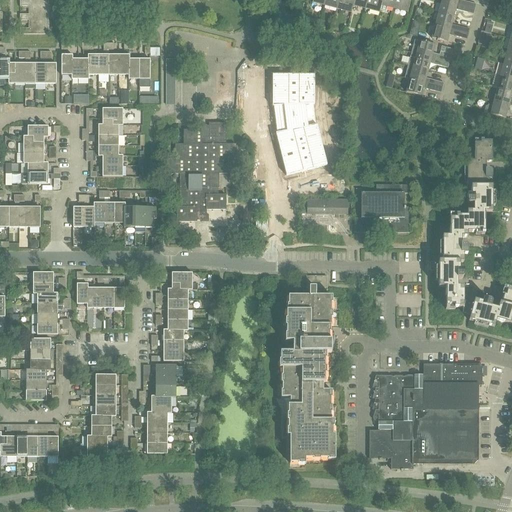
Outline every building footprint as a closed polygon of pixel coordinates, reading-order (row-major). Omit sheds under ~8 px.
[(325,0),(324,6),(336,9),(338,0),(325,0)] [(338,0),(336,9),(351,13),(353,6),(354,0),(338,0)] [(354,0),(353,6),(364,9),(366,0),(354,0)] [(366,0),(364,9),(379,13),(381,6),(382,0),(366,0)] [(381,6),(393,9),(395,0),(382,0),(381,6)] [(410,0),(395,0),(393,9),(408,13),(410,0)] [(441,0),(442,1),(468,8),(474,10),(476,5),(458,0),(457,0),(441,0)] [(473,15),(474,10),(468,8),(442,1),(438,14),(453,18),(455,10),(473,15)] [(20,21),(29,21),(48,21),(48,7),(29,7),(29,15),(20,15),(20,21)] [(438,14),(435,26),(468,35),(469,30),(451,25),(453,18),(438,14)] [(20,29),(20,35),(48,35),(48,21),(29,21),(29,29),(20,29)] [(468,35),(435,26),(432,39),(446,43),(449,35),(466,40),(468,35)] [(411,54),(449,64),(451,56),(440,53),(439,56),(432,54),(434,46),(415,41),(411,54)] [(160,57),(160,48),(150,48),(150,57),(160,57)] [(511,53),(507,52),(503,65),(511,66),(511,53)] [(429,64),(448,69),(449,64),(411,54),(408,66),(428,71),(429,64)] [(61,76),(71,76),(72,70),(78,70),(78,60),(73,60),(73,55),(61,55),(61,76)] [(71,80),(88,80),(88,56),(88,60),(78,60),(78,70),(72,70),(71,76),(71,80)] [(88,56),(88,80),(89,80),(89,76),(98,76),(98,56),(88,56)] [(98,76),(108,76),(108,56),(98,56),(98,76)] [(108,76),(119,76),(119,56),(108,56),(108,76)] [(129,56),(119,56),(119,76),(128,76),(128,80),(129,80),(129,56)] [(130,56),(129,56),(129,80),(139,80),(139,60),(130,60),(130,56)] [(8,85),(9,85),(9,75),(15,75),(15,65),(9,65),(9,60),(0,60),(0,80),(8,81),(8,85)] [(150,60),(139,60),(139,80),(150,80),(150,60)] [(25,65),(15,65),(15,75),(9,75),(9,85),(25,85),(25,65)] [(35,65),(25,65),(25,85),(35,85),(35,65)] [(35,85),(45,85),(45,65),(35,65),(35,85)] [(56,65),(45,65),(45,85),(56,85),(56,65)] [(511,66),(503,65),(500,77),(511,80),(511,66)] [(409,80),(442,89),(444,84),(426,79),(428,71),(408,66),(405,79),(409,80)] [(327,166),(317,125),(316,126),(313,105),(315,105),(315,75),(272,75),(272,107),(273,107),(276,133),(275,134),(286,177),(327,166)] [(511,80),(500,77),(497,90),(511,94),(511,92),(511,80)] [(423,89),(441,94),(442,89),(409,80),(406,93),(421,97),(423,89)] [(497,90),(493,102),(511,107),(511,99),(510,99),(511,94),(497,90)] [(490,115),(505,119),(507,111),(511,112),(511,107),(493,102),(490,115)] [(102,109),(102,120),(112,120),(112,126),(123,126),(123,109),(102,109)] [(98,136),(119,136),(119,127),(123,127),(123,126),(112,126),(112,120),(102,120),(102,126),(98,126),(98,136)] [(226,141),(226,124),(208,124),(208,138),(201,138),(201,130),(183,130),(183,145),(175,145),(175,159),(166,159),(166,175),(179,175),(179,207),(177,207),(177,222),(197,222),(197,221),(201,221),(201,222),(208,222),(208,215),(206,215),(206,210),(226,210),(226,195),(208,195),(208,189),(218,188),(218,174),(227,174),(227,160),(236,160),(235,145),(218,145),(218,141),(226,141)] [(23,137),(23,138),(34,138),(34,144),(44,144),(44,138),(48,138),(48,127),(28,127),(27,137),(23,137)] [(98,136),(98,146),(119,147),(119,136),(98,136)] [(44,154),(44,144),(34,144),(34,138),(23,138),(23,154),(44,154)] [(492,162),(491,142),(483,142),(483,140),(474,140),(474,161),(467,161),(467,187),(471,187),(488,187),(488,179),(492,179),(492,172),(492,171),(491,171),(490,170),(489,170),(485,170),(485,162),(492,162)] [(98,156),(119,156),(119,147),(98,146),(98,156)] [(23,154),(23,164),(48,164),(48,163),(44,163),(44,154),(23,154)] [(102,157),(102,167),(123,167),(123,156),(119,156),(98,156),(98,157),(102,157)] [(48,164),(23,164),(27,165),(27,174),(48,174),(48,164)] [(102,178),(123,178),(123,167),(102,167),(102,178)] [(48,185),(48,174),(27,174),(27,185),(48,185)] [(361,193),(361,233),(408,233),(408,208),(404,208),(404,194),(408,194),(408,185),(382,185),(382,193),(361,193)] [(491,187),(488,187),(471,187),(471,195),(467,195),(467,202),(467,203),(468,204),(469,204),(473,204),(473,212),(467,212),(467,216),(467,233),(475,233),(475,235),(484,235),(484,212),(492,212),(491,187)] [(347,201),(309,201),(307,201),(307,215),(347,215),(347,201)] [(93,208),(84,208),(84,229),(94,229),(94,204),(93,204),(93,208)] [(104,224),(104,204),(94,204),(94,229),(95,229),(95,224),(104,224)] [(114,204),(104,204),(104,224),(114,224),(114,204)] [(125,204),(114,204),(114,224),(124,225),(124,229),(125,229),(125,204)] [(125,229),(135,229),(135,208),(125,208),(125,204),(125,229)] [(0,228),(9,228),(9,208),(0,207),(0,228)] [(19,228),(19,208),(9,208),(9,228),(19,228)] [(30,228),(30,208),(19,208),(19,228),(30,228)] [(30,228),(40,228),(40,208),(30,208),(30,228)] [(73,208),(73,219),(73,229),(84,229),(84,208),(73,208)] [(145,208),(135,208),(135,229),(145,229),(145,208)] [(145,208),(145,229),(156,229),(156,208),(145,208)] [(442,237),(442,262),(459,262),(459,263),(463,263),(463,255),(467,255),(467,248),(467,247),(466,246),(465,245),(464,245),(460,245),(460,238),(467,238),(467,233),(467,216),(459,216),(459,215),(449,215),(449,237),(442,237)] [(438,271),(438,288),(446,288),(446,310),(454,310),(454,308),(463,308),(463,287),(456,287),(456,280),(460,280),(461,280),(462,279),(463,278),(463,270),(459,270),(459,263),(459,262),(442,262),(438,262),(438,271)] [(53,273),(33,273),(33,284),(53,284),(53,273)] [(187,291),(188,291),(192,291),(196,291),(196,284),(192,284),(192,273),(171,273),(171,284),(182,284),(182,290),(187,290),(187,291)] [(100,277),(100,286),(104,286),(104,283),(109,283),(109,277),(100,277)] [(33,284),(33,294),(58,294),(53,294),(53,284),(33,284)] [(188,300),(188,291),(187,291),(187,290),(182,290),(182,284),(171,284),(171,290),(167,290),(167,300),(188,300)] [(88,309),(88,289),(88,285),(77,285),(77,305),(87,305),(87,309),(88,309)] [(88,285),(88,289),(88,309),(100,309),(100,289),(93,289),(93,285),(88,285)] [(511,288),(504,287),(502,296),(503,296),(501,304),(511,306),(511,288)] [(332,313),(332,312),(331,311),(331,303),(329,303),(329,297),(315,297),(315,288),(309,288),(309,297),(288,297),(288,306),(290,306),(290,311),(286,311),(286,321),(288,321),(288,326),(285,326),(285,327),(286,327),(286,336),(288,336),(288,341),(285,341),(285,342),(293,342),(293,353),(280,353),(280,362),(282,362),(282,368),(279,368),(279,369),(282,369),(282,377),(284,377),(284,382),(281,382),(281,383),(282,383),(282,392),(284,392),(284,397),(281,397),(281,398),(290,398),(290,406),(288,406),(288,415),(290,415),(290,420),(286,420),(286,422),(288,422),(288,430),(289,430),(289,435),(286,435),(286,436),(289,436),(289,464),(299,464),(299,462),(305,462),(305,465),(305,459),(314,459),(314,457),(319,457),(319,460),(320,460),(320,459),(329,459),(329,457),(335,457),(335,435),(333,435),(333,427),(331,427),(331,421),(334,421),(334,420),(331,420),(331,412),(329,412),(329,407),(332,407),(332,406),(331,406),(331,397),(329,397),(329,392),(332,392),(332,391),(323,391),(323,384),(325,384),(325,374),(323,374),(323,369),(326,369),(326,368),(325,368),(325,359),(323,359),(323,354),(326,354),(326,353),(331,354),(331,341),(325,341),(325,334),(329,334),(329,333),(327,333),(327,328),(331,328),(331,318),(329,318),(329,313),(332,313)] [(100,309),(114,309),(114,289),(100,289),(100,309)] [(125,289),(114,289),(114,309),(125,309),(125,289)] [(58,294),(33,294),(33,295),(37,295),(37,304),(58,304),(58,294)] [(511,306),(501,304),(500,303),(498,310),(491,308),(492,304),(492,303),(491,302),(490,301),(483,299),(482,303),(474,301),(469,321),(494,327),(495,321),(511,324),(511,306)] [(167,300),(167,311),(188,311),(188,300),(167,300)] [(62,305),(58,304),(37,304),(37,315),(58,315),(58,310),(63,310),(62,310),(62,305)] [(188,321),(188,311),(167,311),(167,321),(188,321)] [(37,325),(58,325),(58,315),(37,315),(37,325)] [(188,332),(188,321),(167,321),(167,330),(167,331),(183,331),(183,332),(188,332)] [(57,336),(58,325),(37,325),(37,336),(57,336)] [(163,330),(163,341),(183,341),(183,332),(183,331),(167,331),(167,330),(163,330)] [(30,340),(30,350),(51,350),(51,340),(30,340)] [(163,341),(163,352),(183,352),(183,341),(163,341)] [(30,350),(30,361),(51,361),(51,350),(30,350)] [(183,362),(183,352),(163,352),(163,362),(183,362)] [(51,371),(51,361),(30,361),(30,370),(26,370),(26,371),(51,371)] [(482,374),(482,364),(423,364),(423,377),(423,384),(478,384),(482,384),(482,374)] [(155,366),(155,377),(176,377),(176,366),(155,366)] [(26,381),(46,381),(46,371),(51,371),(26,371),(26,381)] [(116,375),(96,375),(96,386),(116,386),(116,375)] [(403,405),(403,389),(404,377),(384,376),(376,376),(372,389),(375,390),(372,399),(375,400),(374,403),(378,405),(403,405)] [(155,377),(155,387),(176,387),(176,377),(155,377)] [(423,377),(414,377),(414,378),(413,378),(413,389),(403,389),(403,405),(403,408),(403,421),(381,421),(381,422),(379,422),(379,431),(381,431),(381,432),(391,432),(391,442),(411,442),(411,438),(411,437),(412,437),(412,427),(411,427),(411,426),(412,426),(412,421),(412,410),(412,409),(423,409),(423,397),(423,384),(423,377)] [(404,377),(403,389),(413,389),(413,378),(414,378),(414,377),(404,377)] [(26,381),(26,391),(46,391),(46,381),(26,381)] [(411,438),(411,442),(412,442),(412,465),(413,465),(474,465),(478,460),(478,409),(478,395),(478,384),(423,384),(423,397),(423,409),(412,409),(412,410),(412,421),(412,426),(411,426),(411,427),(412,427),(412,437),(411,437),(411,438)] [(116,386),(96,386),(96,396),(116,396),(116,386)] [(155,387),(155,397),(172,398),(176,398),(176,387),(155,387)] [(26,391),(26,402),(46,402),(46,391),(26,391)] [(116,396),(96,396),(96,407),(116,407),(116,396)] [(171,414),(172,398),(155,397),(151,397),(151,408),(161,408),(161,414),(167,414),(171,414)] [(403,408),(403,405),(378,405),(374,403),(372,408),(372,410),(375,411),(373,417),(373,418),(373,420),(373,421),(374,422),(376,422),(379,422),(381,422),(381,421),(403,421),(403,408)] [(91,417),(116,417),(116,408),(116,407),(96,407),(96,408),(95,416),(91,416),(91,417)] [(167,424),(167,414),(161,414),(161,408),(151,408),(151,413),(147,413),(147,424),(167,424)] [(91,427),(112,427),(112,418),(116,418),(116,417),(91,417),(91,427)] [(167,434),(167,424),(147,424),(147,434),(167,434)] [(112,427),(91,427),(91,437),(87,437),(112,437),(112,427)] [(369,431),(369,459),(379,459),(379,460),(382,460),(382,459),(391,459),(391,442),(391,432),(381,432),(381,431),(379,431),(375,431),(369,431)] [(147,434),(147,444),(167,444),(167,434),(147,434)] [(17,437),(7,437),(7,448),(1,448),(1,458),(17,458),(17,437)] [(27,437),(17,437),(17,458),(27,458),(27,437)] [(27,458),(37,458),(37,437),(27,437),(27,458)] [(48,437),(37,437),(37,458),(47,458),(48,437)] [(58,437),(48,437),(47,458),(58,458),(58,437)] [(112,437),(87,437),(87,448),(107,448),(107,438),(112,438),(112,437)] [(411,442),(391,442),(391,459),(391,470),(401,470),(401,471),(403,471),(403,470),(413,470),(413,465),(412,465),(412,442),(411,442)] [(167,455),(167,444),(147,444),(147,455),(167,455)] [(107,448),(87,448),(87,458),(107,458),(107,448)]
